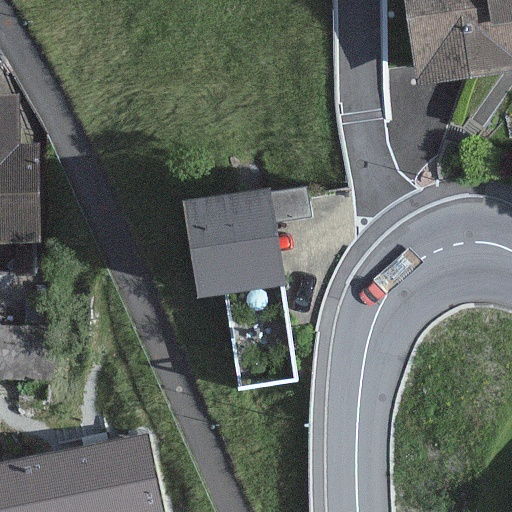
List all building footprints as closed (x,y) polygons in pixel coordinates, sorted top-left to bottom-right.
[(511,24),(494,26),(489,0),(406,0),(421,85),(511,72),(511,24)] [(511,0),(489,0),(494,26),(511,24),(511,0)] [(16,86),(0,85),(0,259),(36,260),(38,155),(15,154),(16,86)] [(324,221),(320,190),(205,205),(217,298),(227,297),(239,392),(308,383),(288,225),(324,221)] [(158,511),(144,440),(0,468),(0,511),(158,511)]
